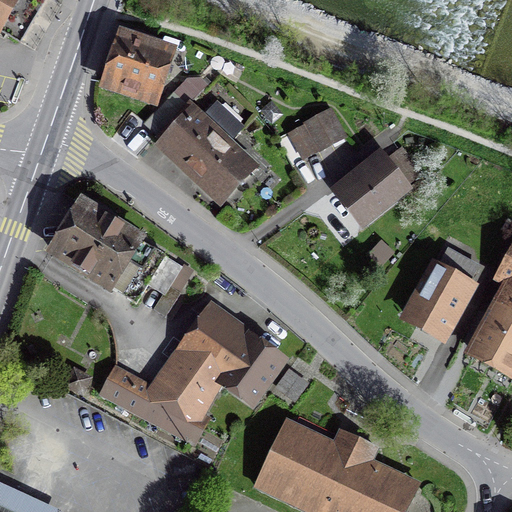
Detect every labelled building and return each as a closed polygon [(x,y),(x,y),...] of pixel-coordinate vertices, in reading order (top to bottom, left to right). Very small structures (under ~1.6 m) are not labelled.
[(0,0),(0,30),(20,43),(46,0),(0,0)] [(122,40),(107,85),(154,100),(169,56),(122,40)] [(146,126),(159,137),(189,105),(204,89),(196,81),(188,81),(146,126)] [(157,139),(222,200),(254,166),(229,143),(242,128),(217,105),(204,118),(189,105),(159,137),(157,139)] [(344,138),(330,112),(304,126),(305,127),(290,135),(304,160),(344,138)] [(334,191),(360,224),(420,176),(401,152),(381,168),(374,159),(334,191)] [(76,205),(42,261),(109,302),(143,246),(76,205)] [(463,354),(511,381),(511,245),(490,284),(500,290),(463,354)] [(164,293),(173,280),(184,287),(196,269),(167,250),(147,281),(164,293)] [(447,254),(410,320),(440,337),(468,286),(456,280),(465,264),(447,254)] [(190,446),(218,388),(251,339),(198,315),(154,383),(114,368),(97,402),(190,446)] [(286,363),(251,339),(218,388),(252,412),(286,363)] [(289,369),(281,382),(299,393),(307,380),(289,369)] [(89,377),(74,371),(67,386),(83,392),(89,377)] [(286,421),(253,492),(296,511),(408,511),(422,484),(375,462),(381,449),(341,430),(335,443),(286,421)] [(0,511),(58,511),(63,501),(0,475),(0,511)]
